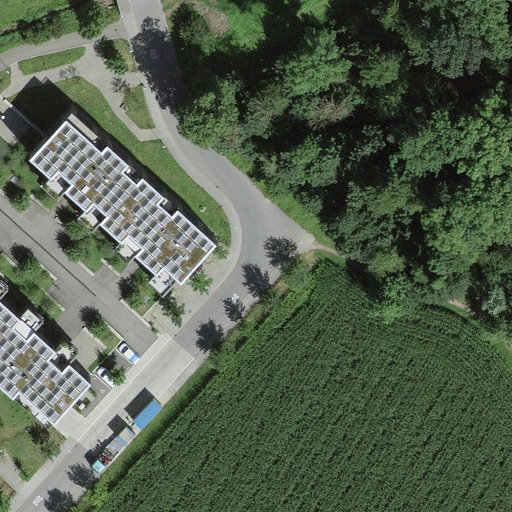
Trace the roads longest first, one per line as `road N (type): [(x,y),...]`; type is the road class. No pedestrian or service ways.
road 1 (residential): [(140,0),(184,133),(247,205),(257,230),(255,260),(36,511)]
road 2 (unknown): [(181,349),(20,204)]
